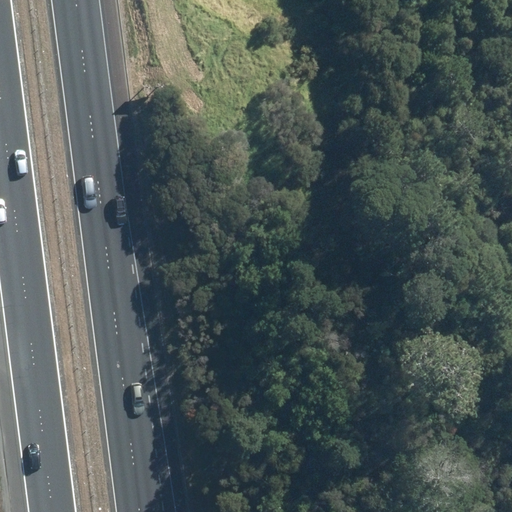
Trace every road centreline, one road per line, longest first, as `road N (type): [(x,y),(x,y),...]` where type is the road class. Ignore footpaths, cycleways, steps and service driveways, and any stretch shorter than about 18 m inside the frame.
road 1 (motorway): [(78,0),(148,511)]
road 2 (motorway): [(52,511),(0,96)]
